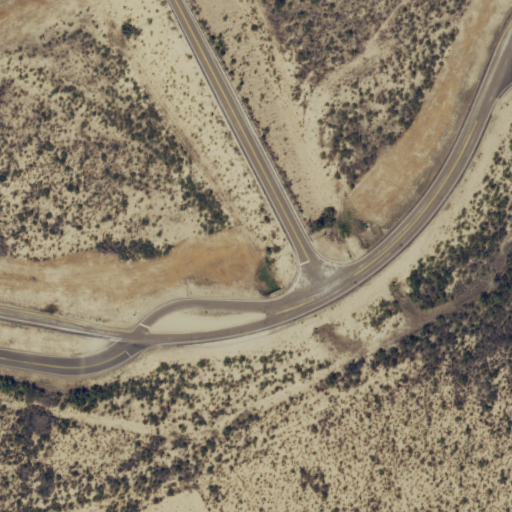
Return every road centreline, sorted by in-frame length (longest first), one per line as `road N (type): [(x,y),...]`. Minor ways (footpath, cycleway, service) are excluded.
road 1 (tertiary): [(299,309),(389,251),(422,216),(507,59)]
road 2 (tertiary): [(327,294),(173,0)]
road 3 (tertiary): [(299,309),(171,308),(149,320),(138,339)]
road 4 (tertiary): [(138,339),(235,331),(299,309)]
road 5 (residential): [(0,359),(81,366),(138,339)]
road 6 (motorway): [(0,306),(138,339)]
